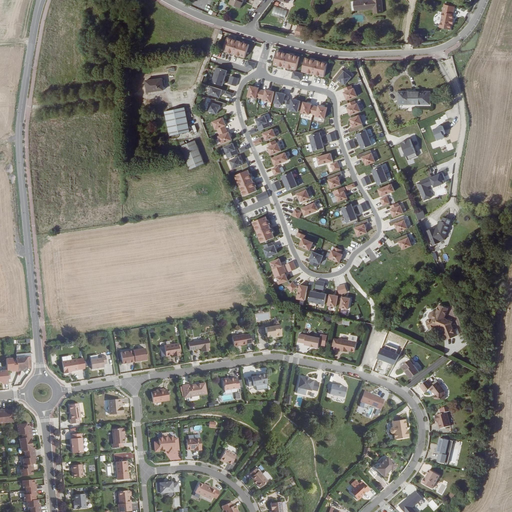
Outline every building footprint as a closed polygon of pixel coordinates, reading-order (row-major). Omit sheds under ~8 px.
[(383,12),(381,0),(362,0),(357,1),(358,10),(373,9),(374,13),(383,12)] [(444,5),(440,27),(450,29),(451,24),(452,19),(454,14),(453,14),(455,7),(444,5)] [(274,6),(272,14),(285,17),(287,10),(274,6)] [(295,35),(304,38),(307,28),(300,26),(298,25),(295,35)] [(244,57),(249,44),(227,37),(223,50),(244,57)] [(279,49),(276,62),(298,67),(301,54),(279,49)] [(329,61),(307,56),(304,69),(326,74),(329,61)] [(253,69),(255,63),(247,60),(245,66),(253,69)] [(216,67),(214,75),(224,78),(226,70),(216,67)] [(354,76),(343,67),(334,78),(337,81),(340,78),(343,80),(348,83),(354,76)] [(303,78),(304,71),(295,69),(293,76),(303,78)] [(224,78),(214,75),(211,82),(222,85),(224,78)] [(146,81),(147,92),(164,90),(163,85),(165,85),(164,80),(162,80),(162,78),(146,81)] [(353,84),(346,87),(347,91),(346,91),(349,99),(359,95),(356,87),(355,88),(353,84)] [(260,97),(262,90),(258,89),(258,87),(250,85),(247,96),(256,98),(256,97),(260,97)] [(221,89),(211,86),(209,94),(219,97),(221,89)] [(265,90),(262,90),(260,97),(263,98),(263,100),(271,102),(274,91),(266,89),(265,90)] [(288,99),(288,96),(285,95),(285,94),(277,92),(274,103),(283,105),(283,103),(287,104),(288,99)] [(430,104),(430,92),(406,92),(398,92),(398,102),(413,103),(413,104),(430,104)] [(224,107),(225,103),(211,98),(207,112),(216,114),(218,109),(218,110),(220,105),(224,107)] [(291,100),(288,99),(287,104),(286,107),(289,108),(289,109),(297,111),(300,101),(292,99),(291,100)] [(357,99),(349,102),(351,106),(349,106),(353,114),(363,110),(360,102),(358,103),(357,99)] [(313,114),(315,106),(311,105),(311,103),(303,101),(300,112),(309,114),(309,113),(313,114)] [(318,107),(315,106),(313,114),(316,115),(316,116),(324,118),(327,107),(319,105),(318,107)] [(186,113),(185,107),(165,111),(170,136),(190,132),(187,120),(186,113)] [(350,128),(352,131),(366,126),(361,113),(352,117),(354,122),(353,122),(355,126),(350,128)] [(259,130),(270,126),(268,121),(267,122),(264,116),(256,119),(259,126),(257,126),(259,130)] [(218,132),(225,129),(224,126),(225,125),(222,117),(212,121),(215,129),(217,129),(218,132)] [(434,130),(438,140),(445,137),(443,134),(446,133),(443,126),(434,130)] [(227,133),(225,129),(218,132),(219,136),(218,136),(221,144),(231,140),(228,132),(227,133)] [(266,140),(276,136),(273,129),(263,133),(266,140)] [(356,134),(359,141),(369,137),(366,130),(356,134)] [(237,139),(238,143),(244,142),(242,132),(233,135),(234,140),(237,139)] [(309,135),(311,143),(322,140),(319,132),(309,135)] [(372,145),(369,137),(359,141),(362,149),(372,145)] [(205,163),(195,140),(185,144),(182,146),(181,146),(190,169),(205,163)] [(276,144),(274,140),(267,143),(269,147),(267,147),(271,155),(281,151),(277,143),(276,144)] [(323,147),(322,140),(311,143),(313,150),(323,147)] [(401,143),(408,160),(417,156),(410,140),(401,143)] [(227,158),(238,153),(236,149),(235,149),(232,143),(224,147),(226,153),(225,154),(227,158)] [(376,162),(370,150),(357,155),(358,159),(362,157),(364,161),(365,161),(367,166),(376,162)] [(288,160),(285,153),(272,158),(275,165),(288,160)] [(333,161),(331,153),(317,157),(319,164),(333,161)] [(229,159),(235,172),(248,166),(247,162),(243,164),(241,160),(240,160),(238,155),(229,159)] [(340,168),(337,161),(330,164),(333,171),(340,168)] [(281,172),(278,166),(271,169),(274,175),(281,172)] [(375,177),(385,173),(382,166),(372,170),(375,177)] [(248,170),(235,175),(244,196),(257,191),(248,170)] [(294,179),(291,171),(281,176),(284,183),(294,179)] [(342,175),(341,171),(327,176),(332,189),(341,186),(339,181),(340,180),(338,176),(342,175)] [(388,181),(385,173),(375,177),(378,185),(388,181)] [(443,174),(418,184),(425,201),(432,198),(428,188),(434,185),(435,188),(444,184),(443,182),(446,181),(443,174)] [(297,186),(294,179),(284,183),(287,190),(297,186)] [(392,183),(379,189),(382,196),(395,191),(392,183)] [(310,199),(305,186),(291,192),(293,196),(297,194),(298,198),(299,198),(301,203),(310,199)] [(345,191),(344,187),(333,191),(334,195),(336,195),(338,201),(347,198),(344,192),(345,191)] [(269,198),(266,192),(257,197),(259,202),(269,198)] [(383,205),(390,202),(387,196),(380,199),(383,205)] [(399,206),(398,202),(391,205),(392,209),(391,209),(394,217),(404,213),(401,205),(399,206)] [(318,211),(315,204),(302,209),(305,216),(318,211)] [(344,215),(354,211),(351,204),(341,208),(344,215)] [(301,212),(294,209),(292,216),(298,218),(301,212)] [(415,213),(417,220),(425,217),(423,210),(415,213)] [(357,219),(354,211),(344,215),(347,223),(357,219)] [(408,228),(403,215),(389,221),(390,225),(395,223),(396,227),(397,227),(399,232),(408,228)] [(274,238),(266,217),(253,222),(261,243),(274,238)] [(369,223),(367,219),(353,224),(358,237),(367,234),(365,229),(366,228),(364,224),(369,223)] [(443,240),(451,222),(445,219),(442,224),(440,223),(438,227),(439,227),(434,230),(434,228),(428,231),(433,245),(437,243),(437,242),(443,240)] [(299,246),(310,250),(313,242),(304,239),(305,235),(298,232),(296,236),(303,239),(299,246)] [(412,246),(407,233),(393,239),(395,242),(399,241),(400,245),(401,244),(403,249),(412,246)] [(271,242),(264,245),(265,248),(264,249),(267,257),(277,253),(274,245),(273,245),(271,242)] [(340,253),(341,250),(334,247),(333,250),(332,250),(329,258),(339,262),(342,254),(340,253)] [(323,256),(313,252),(309,259),(311,260),(309,263),(317,266),(318,263),(320,264),(323,256)] [(273,273),(284,269),(283,265),(281,265),(279,259),(270,262),(273,269),(272,269),(273,273)] [(286,273),(284,269),(273,273),(275,278),(276,277),(279,284),(287,280),(285,274),(286,273)] [(286,287),(291,292),(297,287),(292,281),(286,287)] [(305,300),(307,287),(300,285),(297,299),(305,300)] [(316,303),(318,293),(310,291),(308,302),(316,303)] [(318,293),(316,303),(324,305),(326,294),(318,293)] [(338,296),(329,295),(327,305),(335,307),(338,296)] [(350,299),(342,297),(339,308),(348,309),(350,299)] [(451,324),(452,321),(444,318),(448,308),(439,304),(436,312),(433,311),(430,312),(428,316),(430,319),(426,321),(429,329),(437,326),(443,328),(442,330),(446,340),(456,336),(451,324)] [(265,327),(266,337),(272,336),(275,336),(276,337),(280,336),(281,335),(280,325),(278,325),(278,323),(277,322),(274,322),(273,324),(273,326),(265,327)] [(231,337),(233,346),(246,344),(251,343),(249,334),(244,335),(244,334),(231,337)] [(300,334),(298,342),(305,343),(305,344),(310,345),(314,346),(313,347),(318,348),(321,338),(300,334)] [(341,349),(340,350),(347,352),(348,349),(349,350),(350,351),(353,352),(354,351),(355,351),(357,342),(339,338),(337,348),(341,349)] [(188,343),(189,350),(201,348),(202,352),(209,351),(208,347),(209,347),(208,339),(188,343)] [(172,357),(180,355),(178,343),(163,346),(165,356),(172,355),(172,357)] [(120,352),(122,364),(147,360),(145,348),(120,352)] [(398,355),(381,348),(377,359),(394,365),(398,355)] [(90,360),(91,369),(103,367),(103,364),(107,363),(105,356),(101,356),(102,358),(90,360)] [(23,369),(27,368),(26,357),(16,358),(16,361),(17,371),(21,370),(21,368),(23,367),(23,369)] [(6,359),(7,370),(11,370),(11,369),(13,368),(13,371),(17,371),(16,361),(13,361),(12,358),(6,359)] [(61,361),(63,373),(68,372),(71,371),(77,370),(75,359),(61,361)] [(419,372),(410,359),(401,366),(410,379),(419,372)] [(247,377),(248,387),(267,384),(265,373),(259,374),(259,375),(255,376),(247,377)] [(299,377),(297,387),(311,391),(311,390),(317,391),(319,382),(313,381),(313,380),(308,379),(309,378),(304,377),(304,378),(299,377)] [(239,388),(237,379),(234,380),(234,378),(229,379),(226,380),(225,379),(223,379),(222,380),(224,390),(239,388)] [(445,391),(438,381),(433,385),(428,379),(420,386),(424,392),(429,388),(432,392),(433,392),(435,394),(435,399),(445,399),(445,391)] [(206,394),(204,383),(190,385),(190,384),(182,385),(183,391),(184,397),(184,398),(206,394)] [(331,383),(329,394),(344,398),(346,387),(341,386),(337,385),(337,384),(331,383)] [(153,403),(169,400),(167,389),(163,390),(163,389),(159,390),(159,391),(156,391),(151,392),(153,403)] [(384,399),(364,392),(360,401),(380,409),(384,399)] [(292,406),(301,407),(302,396),(294,395),(292,406)] [(108,400),(109,414),(122,413),(122,410),(122,407),(120,407),(119,399),(108,400)] [(70,419),(70,424),(79,422),(79,418),(80,418),(78,403),(69,405),(71,419),(70,419)] [(13,421),(12,410),(7,411),(7,412),(6,412),(5,409),(0,409),(0,422),(3,422),(6,422),(13,421)] [(450,426),(447,412),(435,415),(436,420),(437,420),(438,423),(440,429),(450,426)] [(408,437),(407,430),(406,430),(405,419),(391,421),(392,427),(390,427),(389,429),(390,432),(391,434),(393,434),(394,439),(408,437)] [(32,447),(31,438),(30,439),(29,437),(32,436),(31,429),(28,429),(28,427),(29,427),(28,423),(17,425),(18,431),(18,435),(21,434),(22,438),(19,438),(22,452),(24,451),(25,458),(23,458),(24,465),(22,465),(23,469),(20,469),(21,476),(32,474),(32,470),(31,470),(30,468),(33,468),(32,464),(35,463),(34,459),(33,459),(33,457),(36,457),(35,453),(34,449),(32,449),(31,448),(32,447)] [(112,444),(112,448),(123,447),(122,443),(124,443),(123,437),(123,434),(124,433),(123,428),(112,429),(113,444),(112,444)] [(70,434),(72,453),(82,452),(81,433),(70,434)] [(154,442),(154,450),(159,450),(164,450),(168,450),(168,451),(168,453),(175,453),(175,450),(174,440),(178,440),(177,438),(173,438),(173,436),(158,437),(158,442),(154,442)] [(186,439),(187,450),(193,450),(196,449),(196,450),(196,451),(201,450),(200,438),(186,439)] [(437,462),(445,463),(447,455),(446,455),(449,440),(440,438),(436,453),(439,454),(437,462)] [(278,454),(273,449),(270,453),(274,458),(278,454)] [(225,450),(220,459),(226,462),(231,465),(235,455),(225,450)] [(391,471),(396,466),(393,463),(393,461),(392,460),(390,460),(387,457),(375,469),(383,477),(390,470),(391,471)] [(115,462),(117,474),(126,474),(126,469),(126,466),(127,466),(126,461),(115,462)] [(73,473),(73,478),(83,477),(81,464),(71,465),(71,469),(72,469),(73,473)] [(260,488),(268,481),(259,470),(258,471),(255,468),(249,473),(252,476),(251,477),(253,480),(256,483),(260,488)] [(432,489),(440,475),(429,470),(427,474),(425,478),(422,483),(432,489)] [(34,496),(34,494),(36,494),(35,486),(33,486),(33,484),(34,484),(33,480),(22,481),(23,488),(25,487),(26,494),(23,494),(24,501),(26,501),(27,508),(30,508),(30,511),(40,511),(40,506),(37,506),(37,504),(38,504),(38,500),(35,500),(35,496),(34,496)] [(159,483),(160,493),(179,492),(178,483),(172,483),(172,482),(159,483)] [(361,495),(366,491),(367,492),(369,490),(363,482),(360,485),(359,483),(350,492),(357,499),(361,495)] [(211,500),(216,489),(212,487),(211,489),(199,483),(194,492),(211,500)] [(118,511),(131,511),(131,503),(130,503),(129,496),(131,495),(131,492),(129,491),(128,490),(117,491),(119,504),(117,504),(118,511)] [(416,511),(412,507),(422,498),(416,491),(411,495),(410,494),(407,497),(407,498),(399,505),(404,511),(416,511)] [(73,504),(73,509),(85,508),(84,494),(73,495),(74,501),(74,504),(73,504)] [(237,511),(237,510),(234,505),(233,506),(231,502),(221,506),(223,511),(225,510),(225,511),(237,511)] [(272,511),(282,511),(281,502),(270,503),(271,508),(272,508),(272,511)]
